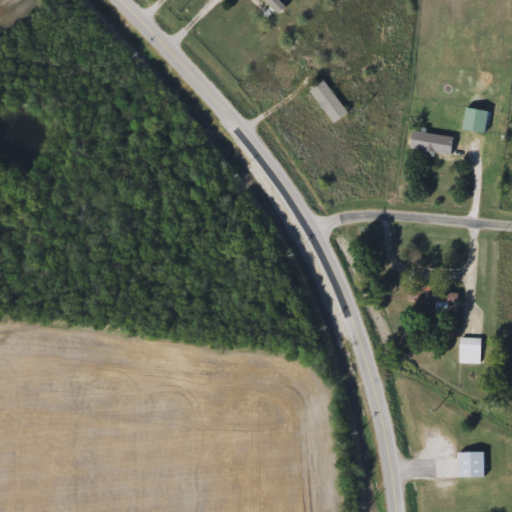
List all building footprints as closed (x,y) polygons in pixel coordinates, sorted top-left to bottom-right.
[(349,113),(334,124),(309,91),(324,80),(349,113)] [(486,134),(461,128),(465,107),(491,113),(486,134)] [(451,157),(409,151),(412,132),(454,138),(451,157)] [(435,302),(407,300),(407,291),(458,294),(457,313),(434,312),(435,302)] [(459,364),(459,338),(481,338),(481,364),(459,364)] [(485,478),(458,478),(458,453),(485,453),(485,478)]
